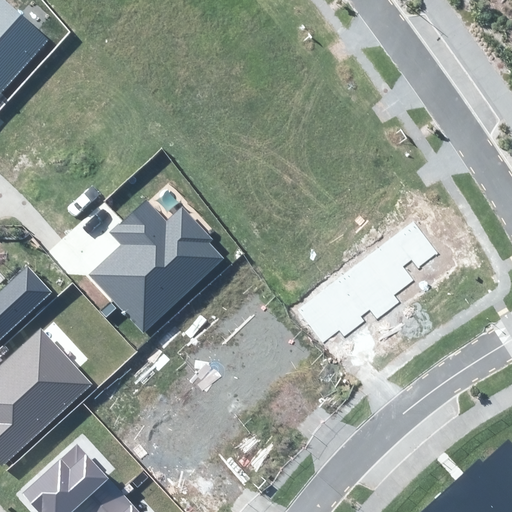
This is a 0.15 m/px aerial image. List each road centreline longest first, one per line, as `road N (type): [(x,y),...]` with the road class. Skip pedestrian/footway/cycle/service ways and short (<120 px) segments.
road 1 (residential): [(306,511),(377,429),(511,334)]
road 2 (residential): [(367,0),(511,211)]
